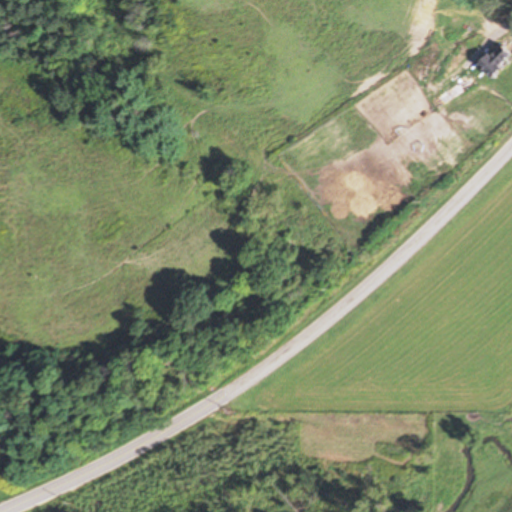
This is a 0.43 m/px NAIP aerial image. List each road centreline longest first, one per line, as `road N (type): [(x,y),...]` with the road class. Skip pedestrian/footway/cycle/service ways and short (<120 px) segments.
road 1 (secondary): [(174,435),(347,308),(462,202),(511,143)]
road 2 (secondary): [(14,511),(174,435)]
